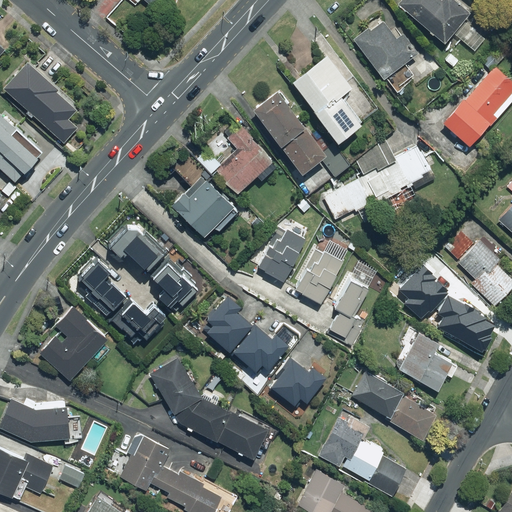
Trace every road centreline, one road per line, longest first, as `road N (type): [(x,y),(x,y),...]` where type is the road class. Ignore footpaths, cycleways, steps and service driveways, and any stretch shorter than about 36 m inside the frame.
road 1 (primary): [(164,107),(0,305)]
road 2 (residential): [(38,0),(164,107)]
road 3 (primary): [(264,0),(164,107)]
